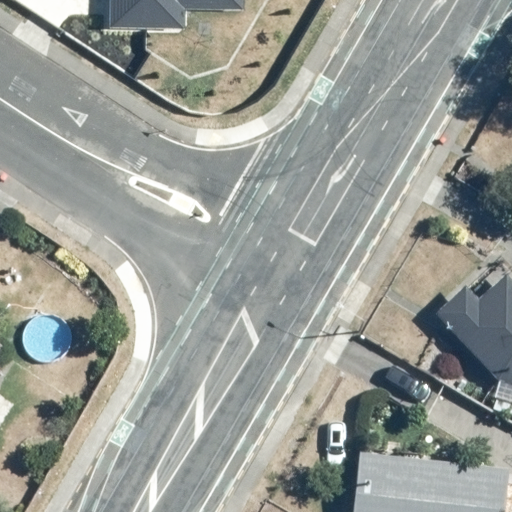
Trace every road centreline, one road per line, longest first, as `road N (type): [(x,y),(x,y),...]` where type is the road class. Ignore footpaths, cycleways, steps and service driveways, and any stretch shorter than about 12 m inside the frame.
road 1 (residential): [(287,264),(0,96)]
road 2 (tertiary): [(287,264),(437,0)]
road 3 (tertiary): [(142,511),(287,264)]
